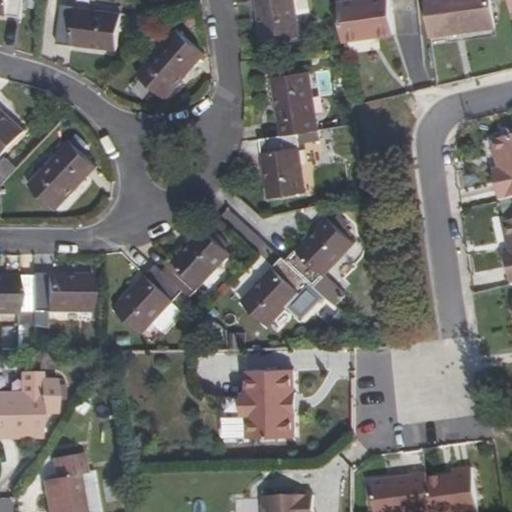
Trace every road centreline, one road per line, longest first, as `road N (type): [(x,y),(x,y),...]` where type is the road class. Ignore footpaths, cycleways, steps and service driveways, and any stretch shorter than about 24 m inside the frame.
road 1 (residential): [(511,93),(455,108),(427,147),(456,344)]
road 2 (residential): [(0,240),(83,242),(109,234),(152,196)]
road 3 (residential): [(139,144),(82,95),(0,63)]
road 4 (residential): [(209,146),(231,100),(218,0)]
